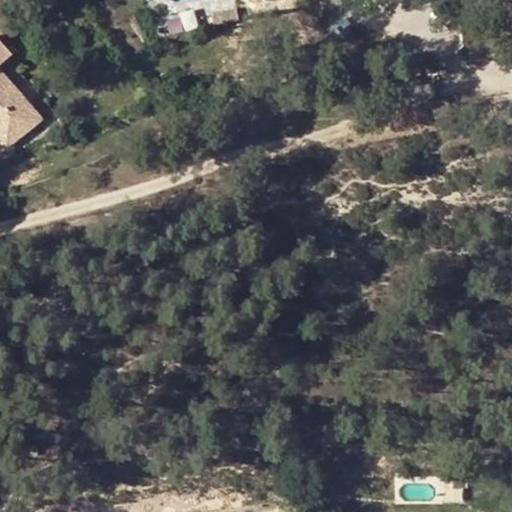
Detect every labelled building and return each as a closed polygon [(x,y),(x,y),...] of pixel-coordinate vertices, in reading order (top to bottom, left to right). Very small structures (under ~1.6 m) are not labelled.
[(214,23),(238,18),(236,7),(211,12),(214,23)] [(0,72),(0,139),(7,147),(22,133),(9,118),(27,103),(0,72)] [(141,101),(146,108),(153,103),(147,95),(141,101)] [(446,97),(430,101),(433,118),(450,113),(446,97)] [(27,103),(9,118),(22,133),(39,118),(27,103)]
